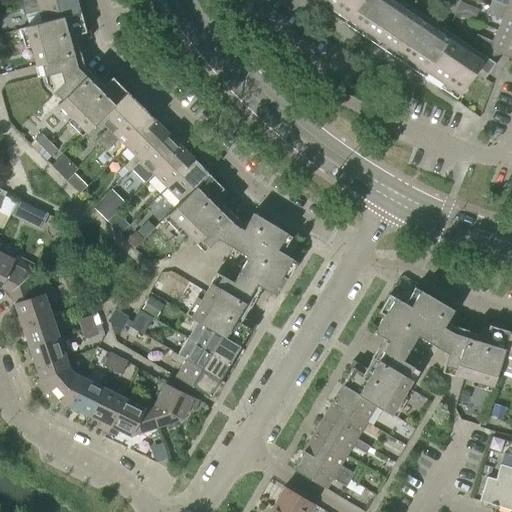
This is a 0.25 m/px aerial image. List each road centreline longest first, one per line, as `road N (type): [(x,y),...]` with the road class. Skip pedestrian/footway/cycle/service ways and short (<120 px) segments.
road 1 (residential): [(368,250),(302,208),(202,125),(126,47),(106,0)]
road 2 (tertiary): [(162,0),(209,68),(289,147),(397,200)]
road 3 (tertiary): [(397,200),(236,59),(194,0)]
road 4 (residential): [(238,451),(368,250)]
road 5 (residential): [(144,511),(126,486),(42,441),(0,358)]
road 6 (residential): [(336,96),(237,0)]
road 7 (tertiary): [(511,243),(397,200)]
road 8 (residential): [(342,511),(238,451)]
